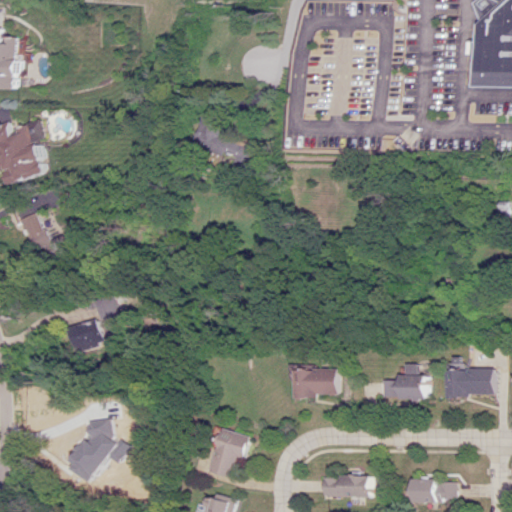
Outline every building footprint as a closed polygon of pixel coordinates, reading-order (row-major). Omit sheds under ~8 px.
[(501,7),(494,0),(478,0),(476,2),(483,9),(490,17),(495,12),(501,7)] [(490,17),(484,23),(484,84),(511,84),(511,0),(507,0),(501,7),(495,12),(490,17)] [(0,86),(25,87),(26,37),(8,36),(8,39),(0,39),(0,86)] [(229,134),(234,117),(213,110),(204,142),(246,155),(243,163),(258,167),(264,145),(229,134)] [(58,172),(50,143),(41,145),(39,139),(53,135),(49,119),(20,127),(19,121),(0,126),(0,150),(10,148),(20,183),(58,172)] [(42,211),(35,214),(31,204),(17,210),(23,223),(29,220),(47,260),(73,249),(64,229),(52,234),(42,211)] [(75,351),(105,344),(102,332),(122,328),(116,296),(96,300),(100,319),(69,326),(75,351)] [(500,395),(501,367),(468,367),(468,356),(452,356),(452,395),(500,395)] [(434,398),(434,374),(426,374),(426,363),(412,363),(412,374),(404,374),(404,380),(390,379),(389,397),(434,398)] [(299,395),(344,395),(344,366),(294,367),(295,383),(299,383),(299,395)] [(255,435),(227,427),(214,471),(237,478),(243,457),(248,458),(255,435)] [(326,495),(350,495),(350,496),(375,496),(374,474),(326,475),(326,495)] [(447,501),(447,498),(461,498),(461,479),(416,480),(416,502),(447,501)] [(208,511),(233,511),(238,498),(221,493),(219,498),(214,496),(208,511)]
